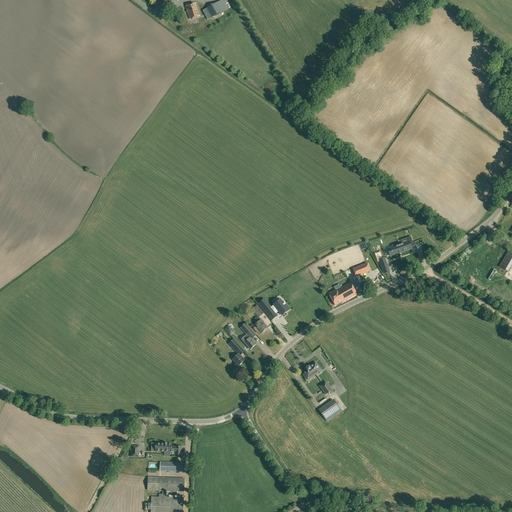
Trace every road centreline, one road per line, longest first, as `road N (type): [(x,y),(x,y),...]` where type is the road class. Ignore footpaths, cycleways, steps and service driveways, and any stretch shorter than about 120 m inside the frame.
road 1 (tertiary): [(240,410),(297,336),(458,245),(511,188)]
road 2 (tertiary): [(0,387),(70,417),(209,421),(240,410)]
road 3 (unclassified): [(311,511),(240,410)]
